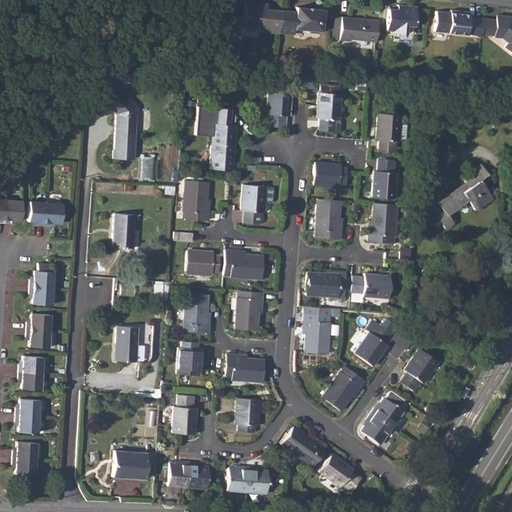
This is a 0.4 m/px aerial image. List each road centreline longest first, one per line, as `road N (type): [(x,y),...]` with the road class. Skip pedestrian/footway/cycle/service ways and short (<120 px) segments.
road 1 (residential): [(67,511),(91,132)]
road 2 (residential): [(511,342),(421,496)]
